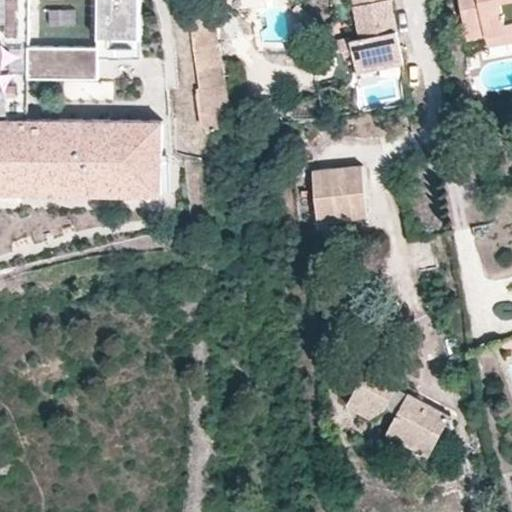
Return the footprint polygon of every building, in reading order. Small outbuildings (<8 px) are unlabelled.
[(0,0),(0,196),(165,198),(166,125),(22,123),(23,81),(101,82),(101,62),(143,62),(143,0),(0,0)] [(396,34),(390,0),(354,0),(360,35),(350,37),(355,69),(401,62),(398,44),(393,45),(391,35),(396,34)] [(511,0),(462,0),(469,32),(487,30),(488,36),(511,32),(511,0)] [(487,30),(469,32),(471,40),(488,36),(487,30)] [(511,43),(511,32),(488,36),(490,47),(511,43)] [(362,164),(312,171),(319,221),(368,214),(362,164)] [(395,393),(399,386),(402,379),(373,363),(350,403),(374,416),(388,406),(401,413),(390,434),(431,456),(453,417),(412,394),(408,401),(395,393)] [(412,394),(399,386),(395,393),(408,401),(412,394)]
